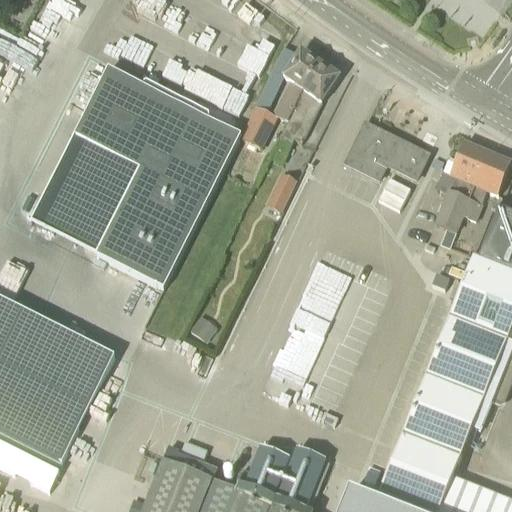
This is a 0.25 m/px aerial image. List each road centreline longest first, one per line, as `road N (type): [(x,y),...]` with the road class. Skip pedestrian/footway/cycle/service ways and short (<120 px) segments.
road 1 (unknown): [(311,192),(368,226),(406,278),(363,422),(348,438),(317,437),(216,391)]
road 2 (unknown): [(56,136),(82,183),(81,204),(35,346)]
road 3 (unknown): [(311,192),(234,376),(216,391)]
road 4 (secondary): [(484,108),(318,0)]
road 5 (unknown): [(116,0),(65,96),(56,136)]
road 6 (unknown): [(167,396),(85,511)]
road 7 (unknown): [(167,396),(35,346)]
